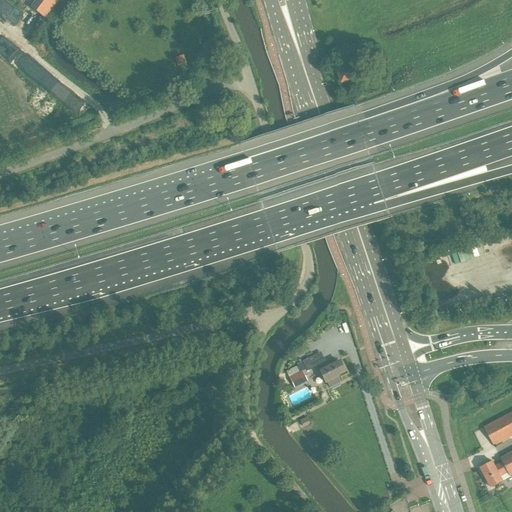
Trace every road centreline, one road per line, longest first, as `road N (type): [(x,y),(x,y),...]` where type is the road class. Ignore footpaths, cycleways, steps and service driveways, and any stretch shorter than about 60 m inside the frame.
road 1 (primary): [(271,0),(387,356)]
road 2 (primary): [(406,351),(293,0)]
road 3 (motorway): [(0,303),(321,205)]
road 4 (motorway): [(511,52),(439,90),(240,156),(217,183)]
road 5 (motorway): [(511,87),(217,183)]
road 6 (unclassified): [(280,312),(0,372)]
road 7 (unclassified): [(0,173),(250,80)]
road 8 (unclassified): [(280,312),(311,270),(250,80)]
road 9 (motorway): [(217,183),(0,248)]
road 10 (motorway): [(321,205),(511,140)]
road 11 (motorway): [(321,205),(384,204),(511,167)]
road 12 (primary): [(456,511),(413,374)]
road 13 (primary): [(394,379),(441,511)]
road 14 (unclassified): [(248,429),(253,348),(280,312)]
